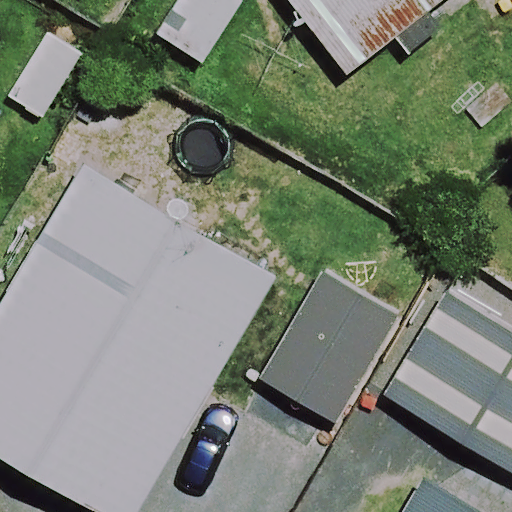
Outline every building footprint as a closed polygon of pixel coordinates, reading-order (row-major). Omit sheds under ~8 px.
[(444,0),(292,0),(351,73),(444,0)] [(138,511),(276,272),(87,165),(0,317),(0,451),(107,511),(138,511)] [(511,295),(469,268),(413,360),(511,420),(511,295)] [(397,316),(326,280),(273,386),(344,421),(397,316)] [(511,511),(511,506),(428,469),(408,511),(511,511)]
